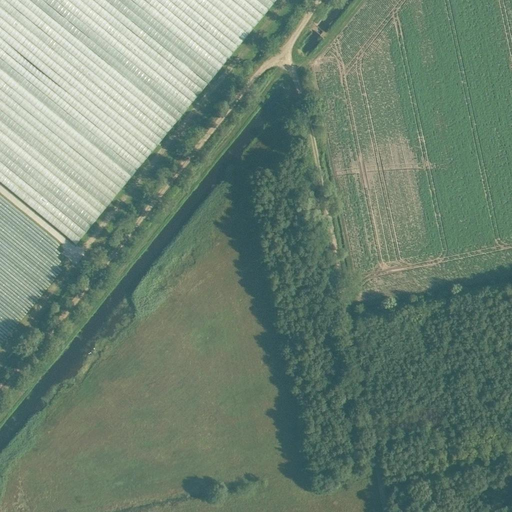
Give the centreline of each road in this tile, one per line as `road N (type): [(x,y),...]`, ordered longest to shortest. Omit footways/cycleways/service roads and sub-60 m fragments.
road 1 (track): [(0,389),(321,0)]
road 2 (track): [(387,511),(297,73),(279,53)]
